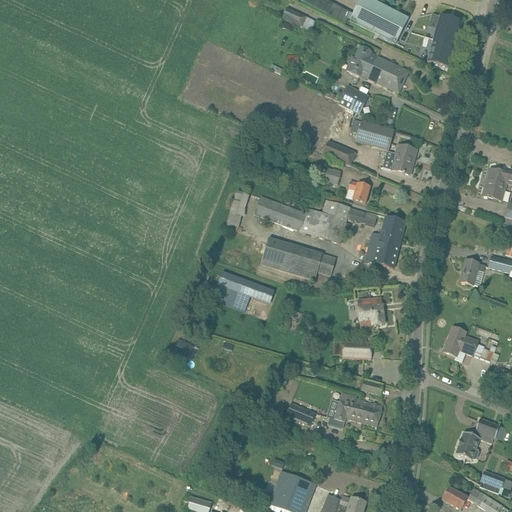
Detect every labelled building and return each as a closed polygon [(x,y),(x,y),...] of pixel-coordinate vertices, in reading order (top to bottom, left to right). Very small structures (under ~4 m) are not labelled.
[(324,0),(301,0),(300,1),(345,25),(351,14),(324,0)] [(408,19),(371,0),(360,0),(349,21),(395,44),(408,19)] [(287,9),(282,20),(296,26),(301,16),(287,9)] [(440,17),(432,43),(454,49),(461,23),(440,17)] [(427,63),(438,67),(448,69),(454,49),(432,43),(427,63)] [(359,76),(366,79),(376,58),(361,51),(362,49),(359,48),(348,74),(358,78),(359,76)] [(286,67),(298,67),(298,56),(286,57),(286,67)] [(408,73),(399,69),(376,58),(366,79),(398,94),(408,73)] [(285,72),(276,67),(272,65),(270,70),(273,72),(282,77),(285,72)] [(359,115),(368,98),(347,88),(339,105),(359,115)] [(356,132),(359,123),(354,121),(351,130),(356,132)] [(388,151),(393,132),(361,123),(356,142),(388,151)] [(327,143),(322,156),(341,163),(346,150),(327,143)] [(415,151),(405,149),(397,147),(395,155),(398,156),(393,172),(409,177),(412,166),(410,166),(411,160),(413,160),(415,151)] [(337,186),(341,173),(322,168),(318,181),(337,186)] [(511,171),(509,171),(508,176),(490,171),(488,180),(490,180),(488,187),(485,186),(482,197),(499,202),(504,184),(511,186),(511,171)] [(370,188),(360,185),(357,185),(350,183),(348,190),(355,192),(352,202),(365,205),(370,188)] [(236,234),(248,196),(236,192),(224,230),(236,234)] [(374,228),(377,217),(365,214),(326,203),(322,215),(307,210),(306,215),(260,198),(254,216),(299,232),(299,233),(339,245),(347,220),(374,228)] [(372,265),(383,268),(393,271),(405,224),(385,219),(380,237),(372,235),(364,263),(372,265)] [(336,259),(268,239),(260,265),(314,282),(317,273),(330,277),(336,259)] [(511,262),(492,257),(489,269),(509,274),(508,278),(511,278),(511,262)] [(478,265),(475,265),(465,262),(460,283),(469,286),(472,287),(476,272),(483,274),(485,267),(478,266),(478,265)] [(269,306),(274,293),(223,273),(212,302),(244,314),(250,299),(269,306)] [(372,327),(384,326),(381,299),(357,302),(360,327),(372,327)] [(283,319),(281,329),(288,331),(290,321),(283,319)] [(484,348),(477,346),(478,343),(464,337),(465,334),(452,329),(443,353),(456,358),(458,352),(472,357),(490,363),(495,365),(498,356),(493,354),(494,354),(484,350),(484,348)] [(178,339),(172,351),(187,358),(189,355),(183,352),(183,351),(186,343),(178,339)] [(342,359),(370,360),(371,344),(343,343),(342,359)] [(297,363),(295,371),(304,373),(306,365),(297,363)] [(496,383),(502,385),(507,373),(501,371),(496,383)] [(275,373),(273,380),(287,384),(289,377),(275,373)] [(363,382),(361,391),(380,396),(383,387),(363,382)] [(329,419),(327,426),(332,428),(342,430),(344,424),(345,420),(361,424),(367,404),(355,401),(356,398),(341,394),(334,421),(329,419)] [(310,427),(315,414),(291,404),(285,417),(310,427)] [(367,404),(361,424),(376,429),(382,408),(367,404)] [(455,456),(464,459),(472,462),(472,461),(474,462),(477,460),(479,454),(478,451),(476,451),(480,441),(479,441),(481,435),(495,440),(499,428),(479,420),(475,433),(477,433),(475,438),(463,434),(460,443),(459,442),(457,447),(458,447),(455,456)] [(311,471),(310,458),(292,459),(292,471),(311,471)] [(283,511),(305,511),(315,486),(281,473),(268,506),(283,511)] [(485,490),(499,495),(504,480),(485,474),(482,483),(487,485),(485,490)] [(441,501),(450,506),(461,511),(467,499),(448,489),(441,501)] [(474,490),(467,501),(485,511),(500,511),(503,508),(474,490)] [(321,511),(362,511),(365,505),(355,502),(351,500),(351,501),(342,498),(341,502),(340,504),(338,503),(339,501),(328,497),(321,511)] [(187,510),(193,511),(209,511),(211,504),(191,498),(187,510)]
